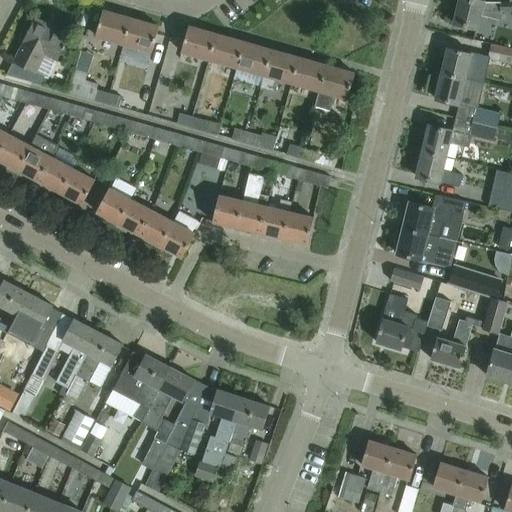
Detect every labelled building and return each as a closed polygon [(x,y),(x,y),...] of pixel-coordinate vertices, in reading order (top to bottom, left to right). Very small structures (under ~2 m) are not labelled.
[(511,0),(509,0),(509,1),(484,1),(479,0),(458,0),(453,23),(478,29),(481,15),(501,20),(501,13),(511,12),(511,0)] [(123,43),(130,18),(102,10),(95,35),(123,43)] [(64,49),(66,46),(64,45),(69,36),(35,18),(6,74),(42,84),(45,76),(36,72),(45,55),(56,61),(62,48),(64,49)] [(130,18),(123,43),(152,51),(159,26),(130,18)] [(209,59),(216,34),(188,26),(181,51),(182,52),(179,60),(206,68),(209,59)] [(236,67),(243,42),(216,34),(209,59),(236,67)] [(264,75),(271,49),(243,42),(236,67),(264,75)] [(511,48),(492,44),(489,58),(511,62),(511,48)] [(441,73),(466,79),(470,64),(482,67),(484,56),(447,47),(441,73)] [(292,83),(299,57),(271,49),(264,75),(261,88),(273,91),(276,78),(292,83)] [(319,90),(326,65),(299,57),(292,83),(319,90)] [(326,65),(319,90),(314,106),(330,110),(334,95),(347,98),(354,73),(326,65)] [(106,104),(109,94),(96,91),(98,85),(84,81),(87,73),(74,69),(68,94),(106,104)] [(467,79),(441,73),(440,76),(438,75),(435,89),(437,89),(435,98),(459,104),(456,118),(497,127),(501,114),(478,109),(480,96),(463,93),(467,79)] [(26,103),(29,92),(5,86),(3,96),(26,103)] [(109,94),(106,104),(135,112),(138,100),(134,99),(136,92),(124,89),(122,98),(109,94)] [(189,127),(196,103),(183,100),(183,99),(155,90),(148,115),(189,127)] [(50,109),(53,99),(29,92),(26,103),(50,109)] [(74,116),(77,105),(53,99),(50,109),(74,116)] [(196,103),(189,127),(217,136),(220,125),(193,117),(196,104),(196,103)] [(97,123),(100,112),(77,105),(74,116),(97,123)] [(129,132),(132,121),(100,112),(97,123),(129,132)] [(494,140),(497,127),(456,118),(452,130),(428,125),(422,150),(447,156),(450,143),(468,147),(471,134),(494,140)] [(155,139),(158,128),(132,121),(129,132),(155,139)] [(277,136),(273,151),(282,153),(289,127),(280,124),(279,129),(277,136)] [(176,145),(179,134),(158,128),(155,139),(176,145)] [(0,152),(9,135),(0,129),(0,152)] [(246,143),(249,132),(234,129),(231,139),(246,143)] [(273,151),(277,136),(262,132),(261,136),(249,132),(246,143),(262,148),(273,151)] [(199,151),(202,140),(179,134),(176,145),(199,151)] [(31,146),(30,146),(9,135),(0,152),(0,160),(18,170),(31,146)] [(39,181),(52,157),(51,157),(57,146),(36,135),(30,146),(31,146),(18,170),(39,181)] [(228,160),(232,149),(202,140),(199,151),(228,160)] [(339,158),(344,146),(331,141),(326,153),(339,158)] [(299,158),(302,147),(289,143),(286,154),(299,158)] [(302,147),(299,158),(313,162),(316,152),(302,147)] [(249,166),(252,155),(232,149),(228,160),(249,166)] [(443,170),(447,156),(422,150),(416,176),(458,186),(461,174),(443,170)] [(249,166),(270,171),(273,160),(252,155),(249,166)] [(60,192),(73,169),(52,157),(39,181),(60,192)] [(294,179),(298,167),(273,160),(270,171),(275,173),(275,174),(294,179)] [(298,167),(294,179),(327,188),(330,176),(312,171),(298,167)] [(73,169),(60,192),(82,204),(94,180),(73,169)] [(511,211),(511,174),(497,171),(488,206),(511,211)] [(254,231),(263,195),(259,195),(263,177),(249,174),(243,201),(234,199),(228,225),(254,231)] [(117,223),(130,199),(109,187),(96,211),(117,223)] [(212,221),(218,195),(208,193),(206,199),(202,218),(212,221)] [(403,228),(440,237),(444,222),(451,224),(453,214),(462,217),(465,202),(436,194),(432,208),(409,202),(403,228)] [(228,225),(234,199),(218,195),(212,221),(228,225)] [(281,237),(287,211),(266,206),(268,197),(263,195),(254,231),(281,237)] [(139,234),(151,210),(130,199),(117,223),(139,234)] [(160,245),(173,221),(151,210),(139,234),(160,245)] [(287,211),(281,237),(307,244),(313,217),(287,211)] [(173,221),(160,245),(182,257),(195,233),(173,221)] [(440,237),(403,228),(397,254),(416,258),(450,267),(454,250),(457,241),(440,237)] [(497,296),(502,283),(503,280),(454,263),(448,282),(496,299),(497,296)] [(391,281),(419,290),(423,277),(395,268),(391,281)] [(0,305),(17,314),(28,292),(27,293),(19,289),(3,281),(4,280),(3,279),(2,282),(0,280),(0,305)] [(28,292),(17,314),(41,327),(44,323),(53,306),(52,305),(52,306),(28,294),(28,293),(28,292)] [(404,312),(408,299),(390,294),(375,341),(401,349),(403,345),(418,349),(417,352),(418,352),(427,323),(416,319),(417,316),(404,312)] [(445,300),(436,298),(427,326),(441,330),(450,302),(445,300)] [(507,302),(492,298),(482,329),(497,334),(507,302)] [(436,337),(436,339),(430,358),(459,367),(466,346),(465,346),(472,324),(480,326),(482,321),(466,316),(464,321),(459,319),(452,342),(436,337)] [(0,330),(6,334),(11,324),(0,318),(0,330)] [(67,393),(98,332),(97,331),(97,332),(73,320),(74,319),(73,318),(62,340),(75,346),(56,382),(68,389),(66,392),(67,393)] [(6,334),(8,335),(19,341),(24,331),(11,324),(6,334)] [(511,353),(494,349),(492,356),(486,375),(511,383),(511,331),(509,341),(511,341),(511,353)] [(98,332),(67,393),(77,398),(86,381),(88,382),(91,378),(100,359),(112,365),(123,344),(122,344),(122,345),(98,333),(98,332)] [(32,337),(21,359),(35,365),(45,343),(32,337)] [(47,346),(33,374),(44,380),(59,351),(47,346)] [(141,421),(170,367),(170,366),(169,367),(145,355),(146,354),(145,354),(144,357),(132,351),(113,389),(140,404),(133,417),(141,421)] [(191,419),(195,410),(184,405),(185,402),(183,401),(195,379),(194,379),(194,380),(170,367),(141,421),(141,422),(157,431),(154,437),(155,438),(142,465),(152,470),(162,452),(175,426),(187,430),(191,419)] [(18,395),(0,385),(0,406),(9,411),(18,395)] [(228,448),(244,398),(243,397),(243,398),(217,390),(217,389),(216,389),(209,412),(222,416),(215,438),(210,436),(201,462),(199,461),(194,476),(212,482),(217,468),(219,469),(226,448),(228,448)] [(13,413),(24,419),(36,396),(25,391),(13,413)] [(244,398),(228,448),(240,452),(249,425),(262,429),(270,406),(269,406),(269,407),(244,398)] [(81,446),(94,420),(76,411),(63,436),(81,446)] [(54,419),(48,431),(59,436),(64,425),(54,419)] [(205,424),(191,419),(187,430),(175,426),(162,452),(152,470),(144,484),(159,491),(181,447),(194,452),(205,424)] [(26,443),(30,434),(8,422),(3,431),(26,443)] [(93,456),(102,440),(89,433),(81,450),(93,456)] [(49,455),(53,446),(30,434),(26,443),(49,455)] [(378,493),(392,448),(368,440),(361,464),(373,468),(367,489),(378,493)] [(250,460),(259,463),(266,445),(257,441),(250,460)] [(72,467),(76,458),(53,446),(49,455),(72,467)] [(392,448),(378,493),(391,496),(397,475),(409,479),(417,455),(392,448)] [(94,479),(99,470),(76,458),(72,467),(94,479)] [(457,494),(464,470),(440,462),(432,486),(457,494)] [(103,503),(111,507),(123,483),(99,470),(94,479),(111,488),(103,503)] [(450,511),(464,511),(469,498),(481,501),(488,477),(464,470),(457,494),(453,505),(450,511)] [(358,502),(366,478),(346,472),(338,496),(358,502)] [(0,508),(10,483),(0,478),(0,508)] [(0,511),(26,511),(34,492),(10,483),(0,508),(0,511)] [(126,493),(130,487),(123,483),(111,507),(117,510),(120,505),(129,510),(133,501),(132,500),(133,497),(126,493)] [(406,486),(397,511),(411,511),(418,490),(406,486)] [(139,504),(144,495),(136,491),(133,497),(132,500),(133,501),(139,504)] [(53,511),(58,502),(34,492),(26,511),(53,511)] [(372,511),(377,495),(366,492),(360,511),(372,511)] [(154,511),(164,511),(167,507),(144,495),(139,504),(154,511)] [(81,511),(82,511),(58,502),(53,511),(81,511)] [(440,511),(450,511),(453,505),(444,503),(440,511)]
